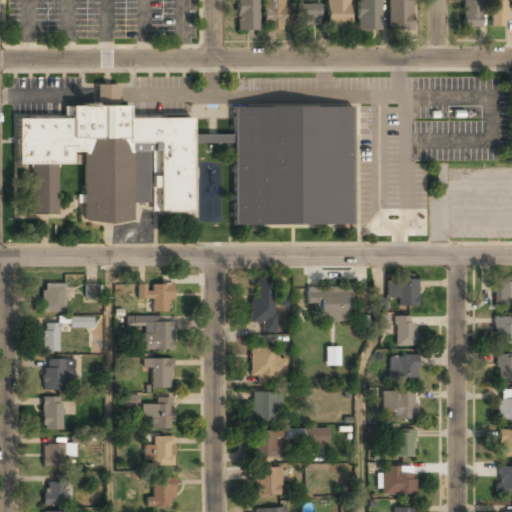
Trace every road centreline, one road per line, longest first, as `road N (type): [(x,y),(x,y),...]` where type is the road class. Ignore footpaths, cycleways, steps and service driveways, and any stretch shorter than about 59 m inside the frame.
road 1 (residential): [(511,57),(0,59)]
road 2 (tertiary): [(511,256),(0,257)]
road 3 (residential): [(213,256),(216,511)]
road 4 (residential): [(458,256),(457,511)]
road 5 (residential): [(0,297),(5,511)]
